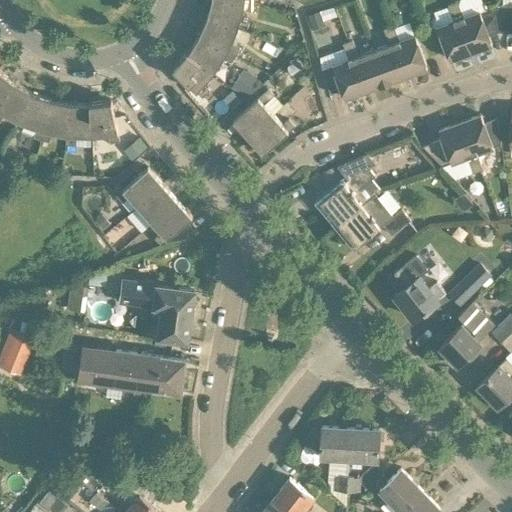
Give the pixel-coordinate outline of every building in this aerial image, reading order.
[(211,0),(207,18),(238,29),(243,10),(253,12),(254,6),(254,4),(223,0),(211,0)] [(461,0),(466,12),(486,5),(484,0),(461,0)] [(453,3),(471,52),(492,44),(489,36),(502,31),(497,5),(464,17),(458,1),(453,3)] [(471,52),(453,3),(448,5),(454,21),(438,27),(450,60),(471,52)] [(325,27),(319,12),(307,17),(312,31),(325,27)] [(199,36),(237,55),(241,47),(232,43),(238,29),(207,18),(199,36)] [(388,27),(406,76),(428,68),(415,35),(399,41),(393,25),(388,27)] [(374,50),(386,83),(406,76),(388,27),(383,28),(389,45),(374,50)] [(199,36),(188,53),(214,73),(224,57),(233,62),(236,57),(237,55),(199,36)] [(348,42),(366,91),(386,83),(374,50),(359,56),(353,40),(348,42)] [(366,91),(348,42),(343,43),(349,60),(321,70),(330,94),(342,90),(345,99),(366,91)] [(214,73),(188,53),(187,52),(173,67),(203,98),(211,91),(204,84),(214,73)] [(261,81),(243,69),(231,87),(245,96),(261,81)] [(0,105),(14,82),(0,70),(0,105)] [(19,122),(32,92),(14,82),(0,105),(0,121),(4,114),(19,122)] [(41,141),(51,99),(32,92),(19,122),(36,128),(33,137),(41,141)] [(248,137),(273,114),(264,104),(270,99),(265,92),(233,120),(248,137)] [(67,135),(71,103),(51,99),(41,141),(50,142),(51,132),(67,135)] [(90,102),(90,103),(92,136),(108,134),(110,143),(120,141),(111,99),(90,102)] [(92,136),(90,103),(71,103),(67,135),(66,144),(76,145),(76,135),(92,136)] [(283,125),(273,114),(248,137),(263,154),(295,126),(289,119),(283,125)] [(460,122),(478,171),(483,169),(477,153),(501,144),(497,118),(484,123),(481,114),(460,122)] [(478,171),(460,122),(439,130),(442,138),(422,146),(456,180),(478,171)] [(132,159),(147,146),(139,137),(124,150),(132,159)] [(339,224),(362,206),(376,194),(376,193),(361,205),(353,195),(376,176),(370,168),(376,163),(367,153),(337,166),(348,179),(321,201),(339,224)] [(137,206),(163,184),(148,167),(116,195),(122,202),(128,196),(137,206)] [(152,222),(177,200),(163,184),(137,206),(131,212),(137,219),(143,213),(152,222)] [(464,211),(473,203),(463,193),(454,200),(464,211)] [(362,206),(339,224),(357,246),(384,225),(392,235),(411,219),(402,208),(393,215),(376,194),(362,206)] [(177,200),(152,222),(161,233),(155,238),(161,245),(192,217),(177,200)] [(103,230),(110,224),(101,213),(94,220),(103,230)] [(465,301),(492,275),(480,262),(453,288),(465,301)] [(416,277),(405,263),(387,277),(398,291),(395,294),(414,319),(438,299),(445,293),(437,282),(429,288),(419,275),(416,277)] [(106,273),(89,272),(88,285),(105,286),(106,273)] [(187,340),(194,290),(122,280),(119,303),(160,308),(158,324),(143,322),(142,334),(187,340)] [(470,360),(484,346),(481,343),(483,341),(480,339),(495,324),(474,302),(459,316),(465,321),(439,346),(458,365),(467,356),(470,360)] [(511,311),(492,332),(501,342),(511,331),(511,311)] [(0,366),(21,375),(35,338),(11,328),(0,355),(0,366)] [(511,331),(501,342),(511,352),(511,350),(511,331)] [(184,359),(65,344),(58,392),(75,395),(77,379),(180,392),(184,359)] [(511,362),(506,357),(477,385),(497,406),(511,391),(511,362)] [(320,455),(350,457),(351,427),(321,426),(320,455)] [(351,427),(350,457),(378,458),(380,429),(351,427)] [(361,477),(348,476),(347,490),(360,491),(361,483),(366,488),(384,471),(375,463),(361,477)] [(380,488),(400,509),(421,488),(401,468),(380,488)] [(76,488),(81,481),(70,473),(65,479),(76,488)] [(78,479),(96,493),(97,492),(98,493),(110,477),(86,474),(78,479)] [(347,490),(348,476),(335,475),(334,489),(347,490)] [(272,500),(287,511),(299,511),(313,495),(290,477),(272,500)] [(132,502),(124,511),(159,511),(161,510),(152,503),(167,484),(133,481),(122,495),(132,502)] [(421,488),(400,509),(402,511),(437,511),(441,509),(421,488)] [(97,492),(96,493),(90,501),(101,510),(108,501),(98,493),(97,492)] [(50,511),(59,500),(51,494),(42,505),(50,511)] [(287,511),(272,500),(262,511),(287,511)]
